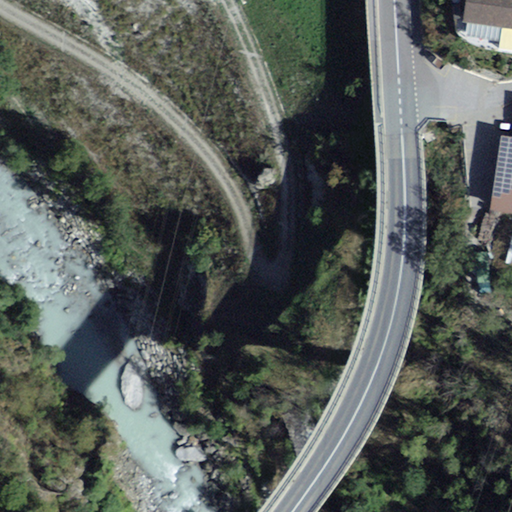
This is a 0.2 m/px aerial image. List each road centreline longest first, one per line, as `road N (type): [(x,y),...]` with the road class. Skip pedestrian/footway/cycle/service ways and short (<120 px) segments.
road 1 (track): [(0,5),(171,111),(246,212),(256,262),(280,278),(289,255),(281,132),(227,0)]
road 2 (secondary): [(395,0),(404,206),(395,305),(357,410),(292,511)]
